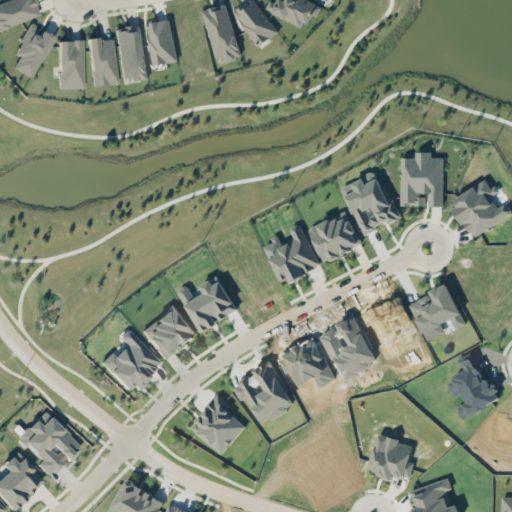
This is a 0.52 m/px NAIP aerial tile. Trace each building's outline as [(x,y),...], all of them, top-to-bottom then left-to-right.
[(0,28),(39,14),(33,0),(2,0),(0,1),(0,28)] [(257,46),(277,33),(255,0),(249,0),(234,10),(257,46)] [(305,29),(318,4),(309,0),(276,0),(271,12),(305,29)] [(241,56),(225,3),(201,10),(215,58),(224,55),(226,61),(241,56)] [(170,19),(146,23),(152,64),(176,61),(170,19)] [(12,67),(31,77),(53,35),(39,28),(39,26),(29,21),(13,52),(18,55),(12,67)] [(116,27),(122,80),(146,77),(140,24),(116,27)] [(86,39),(93,86),(118,82),(111,35),(86,39)] [(57,40),(58,88),(83,87),(82,39),(57,40)] [(443,205),(444,157),(431,156),(431,151),(415,151),(415,157),(402,157),(401,205),(424,205),(425,194),(430,194),(429,205),(443,205)] [(379,178),(366,184),(363,177),(352,182),(356,190),(346,194),(362,235),(402,218),(394,198),(388,200),(379,178)] [(472,237),(511,212),(511,211),(506,202),(498,207),(491,196),(496,192),(487,178),(450,200),(472,237)] [(309,228),(324,262),(362,244),(346,210),(309,228)] [(281,283),(320,266),(300,222),(289,227),(293,237),(281,242),(279,237),(263,244),(281,283)] [(237,309),(221,281),(213,285),(210,278),(200,284),(203,291),(194,296),(187,285),(178,290),(201,332),(217,323),(216,320),(237,309)] [(445,332),(441,323),(451,319),(455,328),(466,323),(448,284),(409,302),(426,341),(445,332)] [(162,358),(196,336),(176,305),(142,327),(162,358)] [(126,389),(132,383),(135,387),(160,363),(128,329),(120,337),(125,343),(112,356),(108,353),(100,361),(126,389)] [(501,401),(492,379),(484,382),(474,357),(462,362),(465,369),(453,375),(464,403),(456,406),(461,417),(501,401)] [(261,423),(295,405),(271,360),(253,369),(255,373),(233,385),(241,400),(247,397),(261,423)] [(23,440),(41,459),(36,463),(48,475),(65,459),(66,460),(80,447),(44,409),(26,426),(31,432),(23,440)] [(414,463),(408,461),(413,444),(378,433),(367,470),(391,478),(393,474),(409,479),(414,463)] [(0,497),(10,510),(25,498),(23,496),(42,481),(17,450),(0,463),(0,497)] [(156,511),(163,498),(125,479),(109,511),(156,511)] [(458,511),(457,503),(450,505),(446,490),(452,488),(449,479),(408,490),(414,511),(458,511)] [(511,511),(511,496),(502,496),(501,511),(511,511)]
